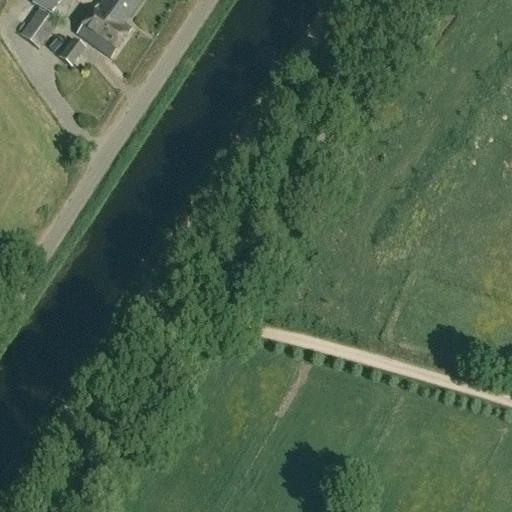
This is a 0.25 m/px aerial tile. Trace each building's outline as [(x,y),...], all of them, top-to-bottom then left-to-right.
[(33,0),(31,4),(39,10),(58,24),(60,25),(77,0),(33,0)] [(99,6),(78,35),(112,60),(133,30),(117,19),(122,11),(130,17),(141,0),(107,0),(107,1),(108,1),(102,9),(99,6)] [(58,24),(39,10),(33,18),(53,32),(58,24)] [(86,49),(72,39),(59,59),(72,69),(86,49)] [(288,276),(294,267),(289,264),(284,273),(288,276)]
